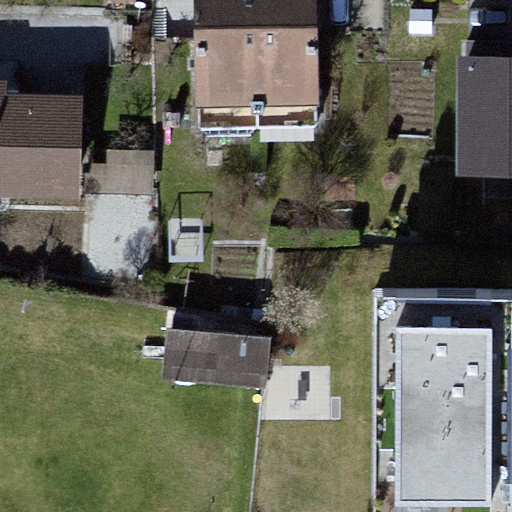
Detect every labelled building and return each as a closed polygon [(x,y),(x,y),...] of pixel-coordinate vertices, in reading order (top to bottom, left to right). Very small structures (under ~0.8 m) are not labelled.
[(193,0),(194,71),(321,71),(321,0),(193,0)] [(511,49),(464,48),(462,146),(511,146),(511,49)] [(0,96),(0,182),(76,184),(77,97),(0,96)] [(494,295),(380,294),(379,486),(493,487),(494,295)] [(265,333),(171,327),(168,370),(262,375),(265,333)]
